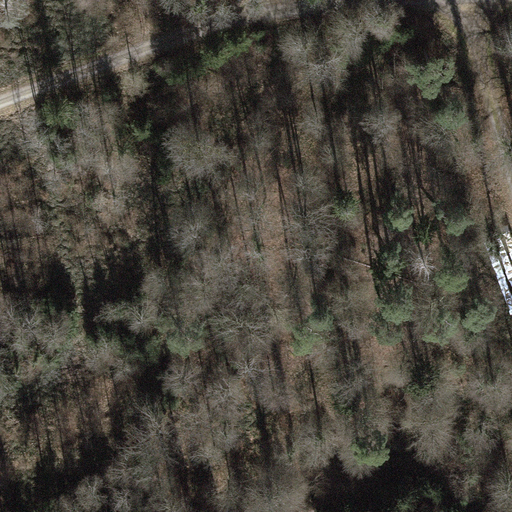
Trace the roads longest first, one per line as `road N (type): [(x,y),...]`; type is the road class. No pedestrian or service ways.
road 1 (track): [(0,101),(243,13),(458,0)]
road 2 (track): [(475,0),(511,187)]
